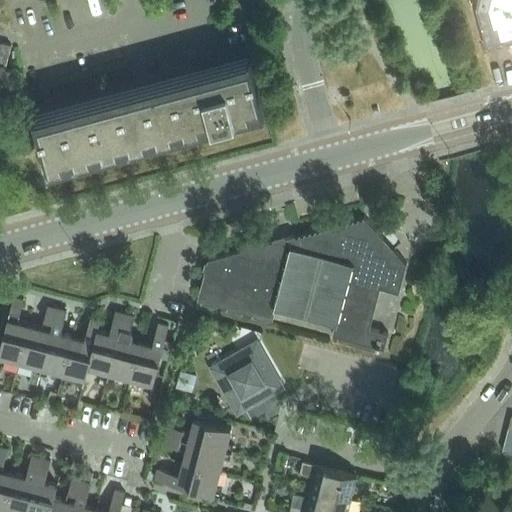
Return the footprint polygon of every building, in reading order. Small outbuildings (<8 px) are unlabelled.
[(511,0),(479,0),(477,8),(488,46),(511,39),(511,0)] [(0,84),(10,44),(1,41),(0,43),(0,84)] [(36,112),(35,113),(44,145),(50,168),(51,168),(51,167),(160,137),(159,135),(263,107),(264,110),(265,109),(250,55),(250,54),(249,54),(249,55),(145,84),(36,114),(36,112)] [(406,262),(394,249),(363,215),(208,257),(197,297),(273,317),(276,304),(335,320),(332,333),(384,347),(388,332),(369,327),(380,286),(399,291),(406,262)] [(1,343),(0,345),(0,355),(5,356),(19,360),(20,360),(30,323),(16,320),(18,312),(20,313),(23,298),(13,296),(12,300),(1,343)] [(30,323),(20,360),(34,364),(41,366),(57,307),(47,305),(44,319),(45,319),(43,327),(30,323)] [(57,307),(41,366),(48,368),(63,372),(73,335),(59,331),(61,324),(62,324),(66,310),(57,307)] [(97,329),(88,366),(102,370),(109,372),(125,313),(115,310),(111,324),(113,325),(111,332),(98,329),(97,329)] [(125,313),(109,372),(116,373),(131,377),(141,340),(127,337),(129,329),(130,330),(134,315),(125,313)] [(73,335),(63,372),(77,375),(85,377),(88,366),(97,329),(98,329),(101,319),(90,316),(87,330),(88,331),(86,338),(73,335)] [(141,340),(131,377),(145,381),(153,383),(160,357),(168,359),(170,360),(174,342),(173,342),(164,339),(168,324),(158,322),(155,336),(156,336),(154,344),(141,340)] [(235,408),(241,409),(279,388),(280,382),(259,344),(253,343),(215,364),(213,370),(235,408)] [(41,366),(40,372),(47,374),(48,368),(41,366)] [(33,370),(30,381),(37,383),(40,372),(33,370)] [(102,370),(100,376),(107,378),(109,372),(102,370)] [(180,370),(175,387),(192,392),(197,375),(180,370)] [(109,372),(107,378),(114,380),(116,373),(109,372)] [(77,375),(76,382),(83,384),(85,377),(77,375)] [(145,381),(144,387),(151,389),(153,383),(145,381)] [(169,424),(167,434),(225,449),(227,442),(231,427),(194,417),(190,431),(183,429),(183,428),(169,424)] [(167,434),(164,443),(178,447),(179,446),(186,447),(183,461),(220,471),(224,456),(225,449),(167,434)] [(503,448),(502,450),(511,452),(511,439),(505,438),(503,448)] [(227,442),(225,449),(232,451),(233,444),(227,442)] [(0,445),(0,508),(4,509),(14,473),(1,469),(3,462),(4,462),(8,448),(0,445)] [(225,449),(224,456),(230,458),(232,451),(225,449)] [(14,473),(4,509),(14,511),(26,511),(42,457),(32,454),(28,469),(29,469),(27,476),(14,473)] [(42,457),(26,511),(49,511),(54,496),(57,484),(44,481),(46,473),(47,474),(51,460),(42,457)] [(303,460),(299,472),(311,475),(314,473),(315,470),(321,471),(316,487),(313,486),(313,487),(351,497),(357,474),(303,460)] [(158,467),(155,477),(214,493),(216,485),(220,471),(183,461),(179,474),(172,472),(172,471),(158,467)] [(72,511),(81,480),(72,478),(68,492),(69,492),(67,500),(54,496),(49,511),(72,511)] [(81,480),(72,511),(96,511),(97,507),(84,504),(86,497),(87,497),(91,482),(81,480)] [(216,485),(214,493),(220,494),(222,487),(216,485)] [(346,511),(351,497),(313,487),(316,488),(312,504),(307,503),(308,499),(306,495),(294,492),(291,505),(319,511),(346,511)] [(97,507),(96,511),(119,511),(125,491),(115,488),(111,503),(113,503),(111,511),(97,507)]
